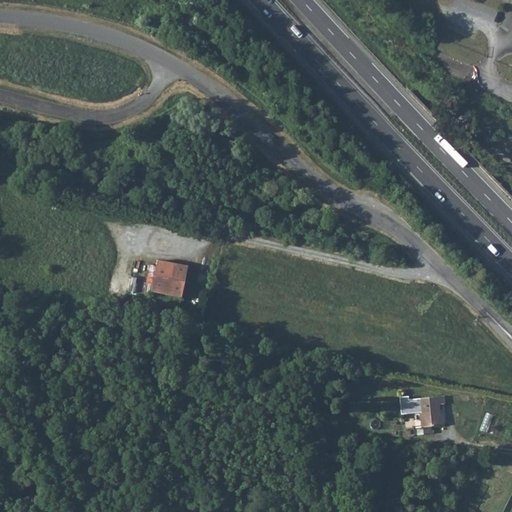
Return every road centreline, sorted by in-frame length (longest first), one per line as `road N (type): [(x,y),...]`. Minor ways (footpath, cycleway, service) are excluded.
road 1 (residential): [(511,337),(402,229),(325,192),(226,97),(171,63)]
road 2 (trunk): [(260,0),(511,264)]
road 3 (trunk): [(511,222),(301,0)]
road 4 (unknown): [(444,269),(402,271),(170,231)]
road 5 (unclassified): [(0,96),(108,114),(136,105),(171,63)]
road 6 (residential): [(171,63),(107,36),(0,17)]
